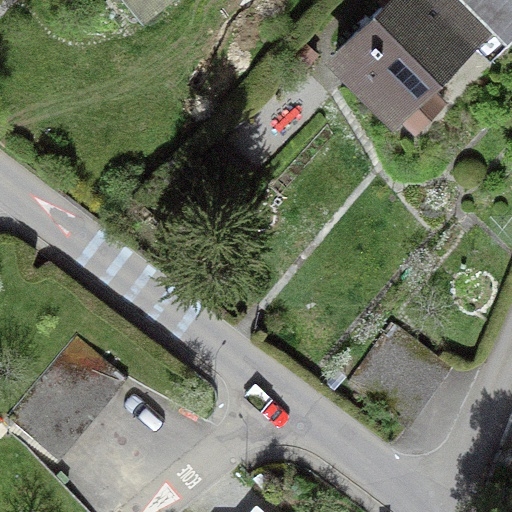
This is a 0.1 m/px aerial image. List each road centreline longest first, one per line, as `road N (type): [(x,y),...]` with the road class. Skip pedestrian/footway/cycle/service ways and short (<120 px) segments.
road 1 (residential): [(0,178),(277,395)]
road 2 (residential): [(277,395),(425,511)]
road 3 (residential): [(139,511),(277,395)]
road 4 (residential): [(446,511),(511,345)]
